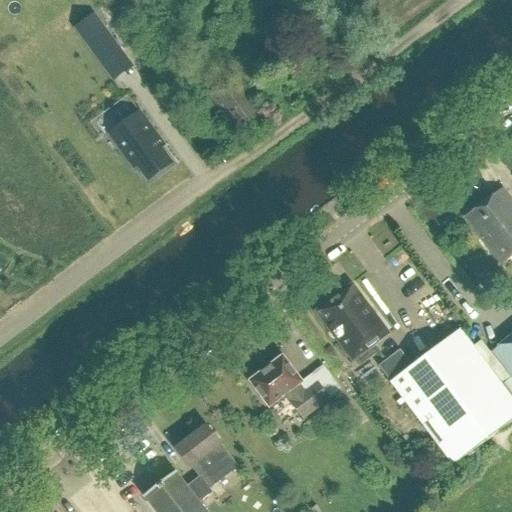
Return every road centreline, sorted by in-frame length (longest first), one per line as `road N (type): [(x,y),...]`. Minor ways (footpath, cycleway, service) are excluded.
road 1 (tertiary): [(0,486),(511,102)]
road 2 (unclassified): [(0,335),(302,112)]
road 3 (track): [(459,0),(302,112)]
